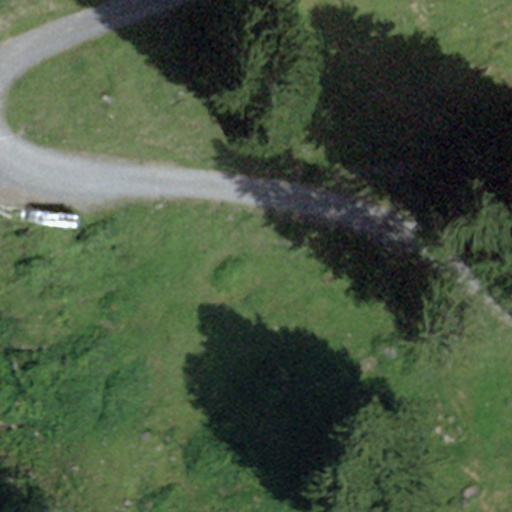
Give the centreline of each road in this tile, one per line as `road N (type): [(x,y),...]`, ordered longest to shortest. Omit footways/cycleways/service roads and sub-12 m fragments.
road 1 (track): [(0,145),(61,172),(282,195),(389,227),(511,309)]
road 2 (track): [(144,0),(0,59)]
